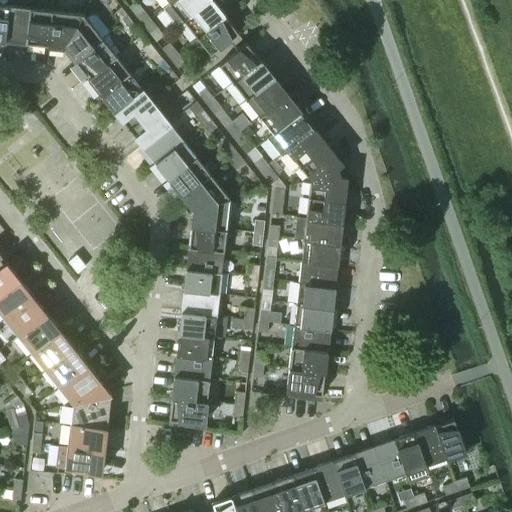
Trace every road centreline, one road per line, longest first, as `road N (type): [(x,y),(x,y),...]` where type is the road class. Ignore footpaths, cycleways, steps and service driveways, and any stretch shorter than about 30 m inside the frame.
road 1 (residential): [(349,417),(374,206),(347,115),(253,0)]
road 2 (unclassified): [(511,394),(372,0)]
road 3 (residential): [(148,323),(160,220),(44,75),(0,70)]
road 4 (residential): [(129,494),(349,417)]
road 5 (residential): [(0,201),(105,335)]
